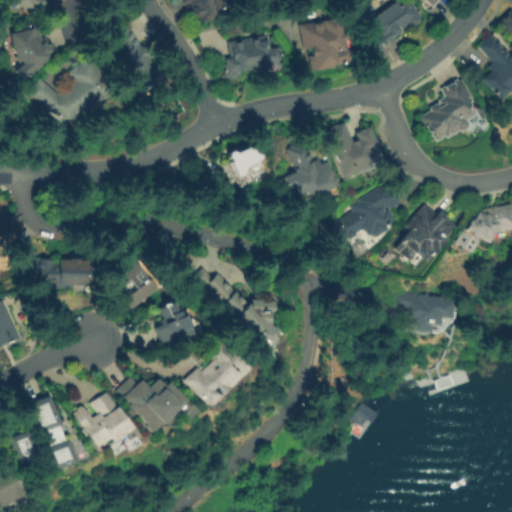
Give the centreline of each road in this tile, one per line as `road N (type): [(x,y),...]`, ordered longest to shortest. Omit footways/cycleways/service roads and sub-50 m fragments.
road 1 (residential): [(22,171),(23,206),(40,226),(141,224),(211,236),(279,257),(307,286),(306,354),(278,410),(172,511)]
road 2 (residential): [(477,0),(426,60),(376,87),(209,120),(130,161),(0,171)]
road 3 (residential): [(376,87),(399,141),(422,168),(462,183),(511,176)]
road 4 (residential): [(209,120),(183,53),(143,0)]
